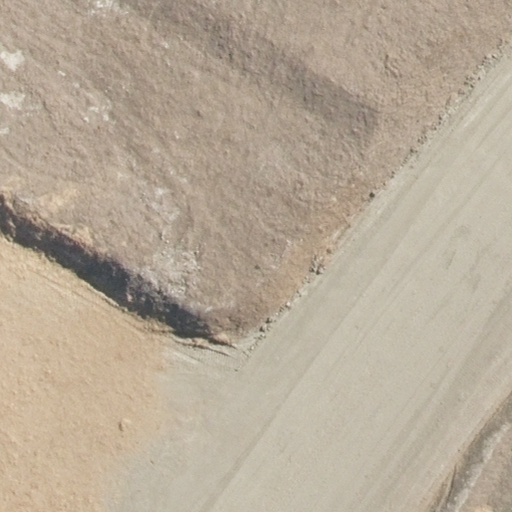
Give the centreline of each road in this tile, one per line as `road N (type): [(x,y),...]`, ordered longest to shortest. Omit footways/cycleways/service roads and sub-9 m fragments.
road 1 (residential): [(261,511),(511,158)]
road 2 (residential): [(249,511),(0,362)]
